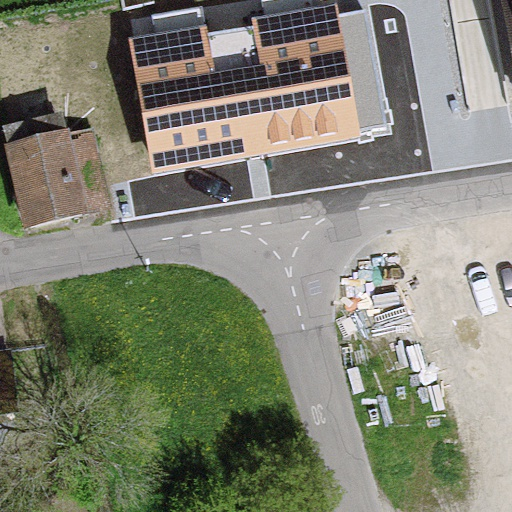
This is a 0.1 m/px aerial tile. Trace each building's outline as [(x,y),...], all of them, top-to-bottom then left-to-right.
[(47,0),(57,57),(82,52),(88,83),(136,75),(155,183),(348,150),(325,15),(285,22),(217,34),(210,0),(47,0)] [(210,0),(217,34),(285,22),(281,0),(210,0)] [(444,0),(457,82),(511,72),(511,58),(501,0),(444,0)] [(511,0),(501,0),(511,58),(511,0)] [(1,135),(23,229),(103,211),(84,133),(58,140),(54,122),(1,135)]
